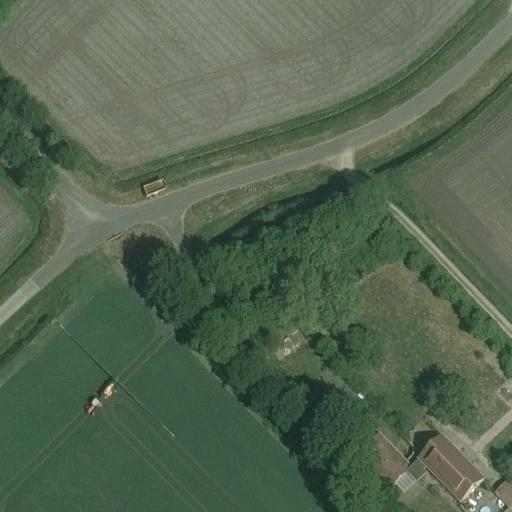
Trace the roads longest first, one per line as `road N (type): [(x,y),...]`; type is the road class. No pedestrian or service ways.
road 1 (unclassified): [(99,228),(431,122),(511,45)]
road 2 (unclassified): [(99,228),(0,123)]
road 3 (unclassified): [(0,324),(99,228)]
